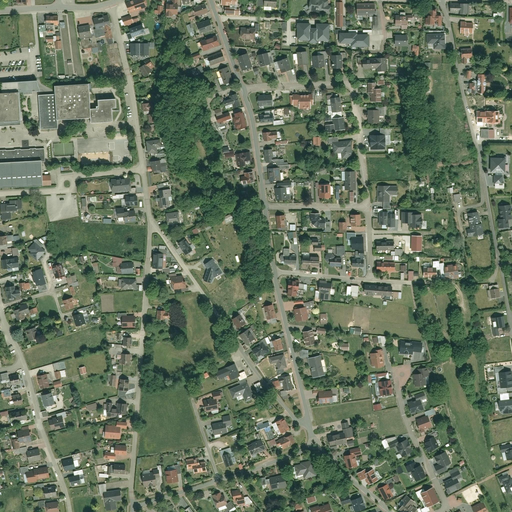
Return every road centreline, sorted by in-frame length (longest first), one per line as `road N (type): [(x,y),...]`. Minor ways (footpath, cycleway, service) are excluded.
road 1 (residential): [(442,0),(511,322)]
road 2 (residential): [(136,511),(151,228)]
road 3 (residential): [(151,228),(289,413),(309,422)]
road 4 (residential): [(243,90),(354,86),(368,208)]
road 5 (residential): [(314,441),(136,511)]
road 6 (residential): [(112,4),(143,170)]
road 7 (residential): [(368,208),(370,278),(276,272)]
road 8 (residential): [(69,511),(22,364)]
road 9 (residential): [(276,272),(309,422)]
road 10 (residential): [(0,193),(63,189),(69,178),(143,170)]
road 11 (residential): [(439,511),(445,499),(405,417),(400,378)]
